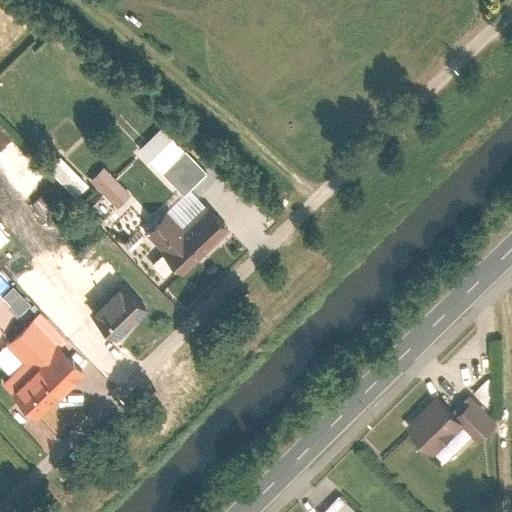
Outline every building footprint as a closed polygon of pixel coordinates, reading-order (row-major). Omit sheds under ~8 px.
[(140,147),(186,194),(193,188),(211,170),(165,123),(140,147)] [(59,153),(47,165),(74,194),(86,182),(59,153)] [(92,178),(120,206),(135,191),(108,163),(92,178)] [(148,232),(187,271),(232,227),(193,188),(186,194),(148,232)] [(93,308),(119,336),(154,302),(128,274),(93,308)] [(5,293),(22,310),(33,299),(16,282),(5,293)] [(81,326),(93,314),(65,286),(53,297),(81,326)] [(6,376),(42,414),(90,367),(62,338),(67,333),(42,307),(9,339),(26,356),(6,376)] [(476,393),(458,411),(444,397),(415,425),(438,449),(467,421),(482,437),(501,418),(476,393)]
